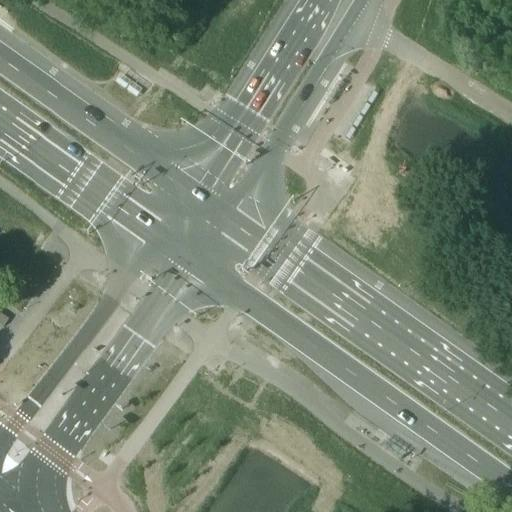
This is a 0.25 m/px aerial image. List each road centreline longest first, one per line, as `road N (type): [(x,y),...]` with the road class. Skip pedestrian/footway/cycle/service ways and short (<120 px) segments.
road 1 (primary): [(193,257),(511,485)]
road 2 (primary): [(511,418),(225,215)]
road 3 (unclassified): [(11,506),(193,257)]
road 4 (unclassified): [(163,235),(0,442)]
road 5 (tertiary): [(225,215),(359,0)]
road 6 (primary): [(198,195),(0,54)]
road 7 (tertiary): [(323,0),(198,195)]
road 8 (primary): [(0,119),(163,235)]
